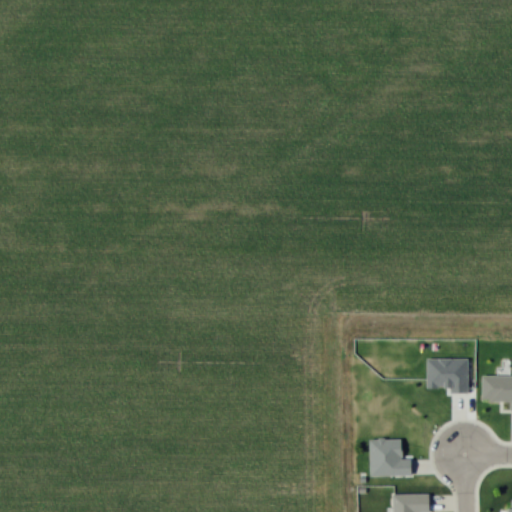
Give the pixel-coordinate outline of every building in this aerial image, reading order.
[(463,356),(420,356),(420,387),(444,387),(444,395),(464,395),(463,356)] [(511,373),(475,374),(476,399),(504,398),(504,409),(511,409),(511,373)] [(396,439),(364,439),(364,475),(409,475),(409,457),(396,457),(396,439)] [(427,493),(390,494),(385,494),(385,511),(408,511),(427,511),(427,493)] [(511,511),(511,498),(504,499),(504,506),(498,507),(498,511),(511,511)]
